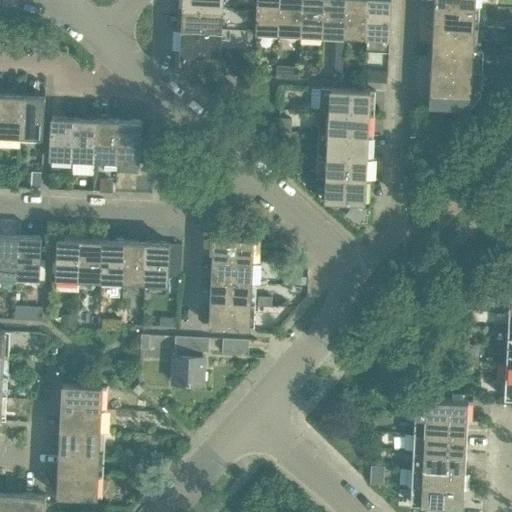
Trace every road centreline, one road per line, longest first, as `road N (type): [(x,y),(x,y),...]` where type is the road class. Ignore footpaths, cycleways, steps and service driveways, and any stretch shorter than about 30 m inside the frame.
road 1 (unclassified): [(343,264),(369,251),(391,225),(404,0)]
road 2 (residential): [(0,207),(187,217)]
road 3 (unclassified): [(234,162),(100,37)]
road 4 (unclassified): [(256,411),(342,311),(351,283),(343,264)]
road 5 (unclassified): [(343,264),(234,162)]
road 6 (residential): [(358,511),(256,411)]
road 7 (unclassified): [(167,511),(256,411)]
